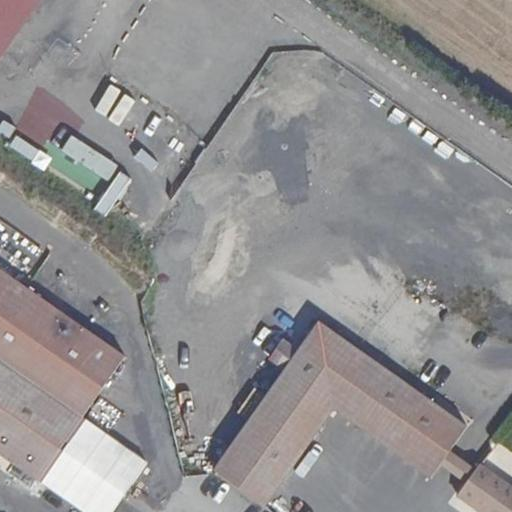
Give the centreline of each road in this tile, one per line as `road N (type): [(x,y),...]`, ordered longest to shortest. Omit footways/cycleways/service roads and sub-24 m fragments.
road 1 (unknown): [(0,183),(74,248),(105,288),(180,511)]
road 2 (unknown): [(511,158),(276,0)]
